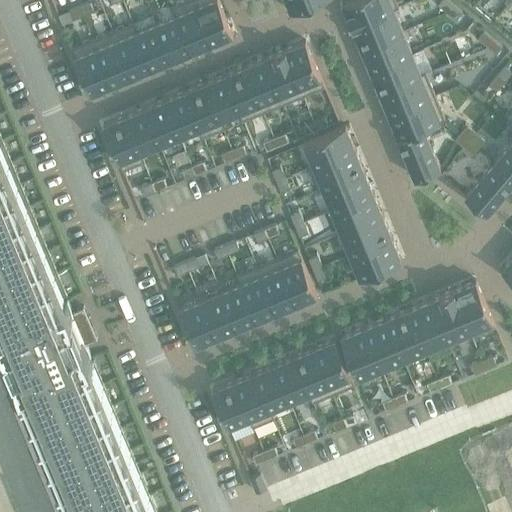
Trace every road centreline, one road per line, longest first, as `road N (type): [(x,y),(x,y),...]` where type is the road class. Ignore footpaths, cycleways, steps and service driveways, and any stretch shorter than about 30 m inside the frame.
road 1 (residential): [(253,43),(332,8),(371,104),(363,122),(423,263)]
road 2 (residential): [(160,373),(423,263)]
road 3 (residential): [(56,124),(160,373)]
road 4 (residential): [(56,124),(253,43)]
road 5 (residential): [(160,373),(217,511)]
road 6 (residential): [(3,0),(56,124)]
